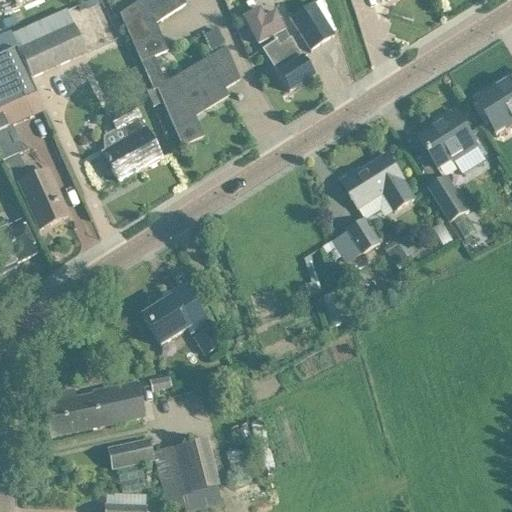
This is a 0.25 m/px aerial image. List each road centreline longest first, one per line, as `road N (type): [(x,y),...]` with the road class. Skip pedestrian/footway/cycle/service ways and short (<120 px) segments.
road 1 (tertiary): [(3,348),(57,297),(511,13)]
road 2 (tertiary): [(4,511),(3,348)]
